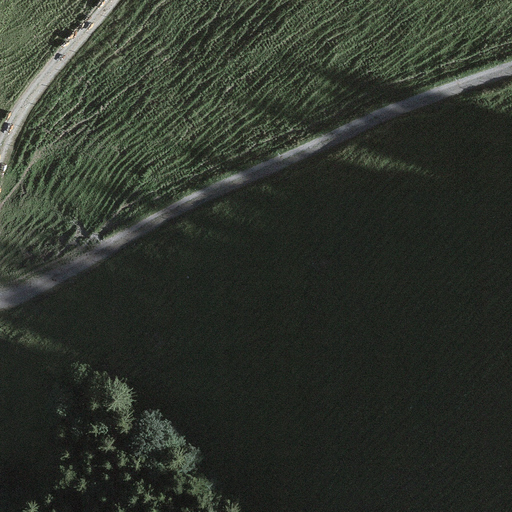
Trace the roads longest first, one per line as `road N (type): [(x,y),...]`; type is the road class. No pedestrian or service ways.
road 1 (track): [(0,294),(168,200),(511,64)]
road 2 (track): [(0,143),(105,0)]
